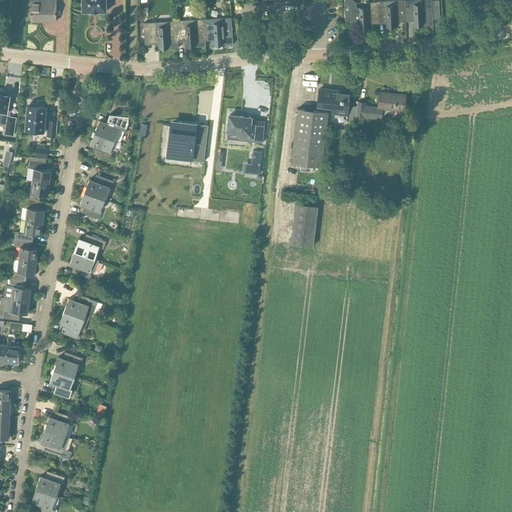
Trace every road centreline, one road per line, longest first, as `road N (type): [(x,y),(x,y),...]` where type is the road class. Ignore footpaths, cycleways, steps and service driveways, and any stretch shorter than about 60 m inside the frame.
road 1 (track): [(295,57),(237,511)]
road 2 (residential): [(32,380),(86,66)]
road 3 (unclassified): [(86,66),(142,71),(318,57)]
road 4 (unclassified): [(318,57),(511,35)]
road 5 (residential): [(13,511),(32,380)]
